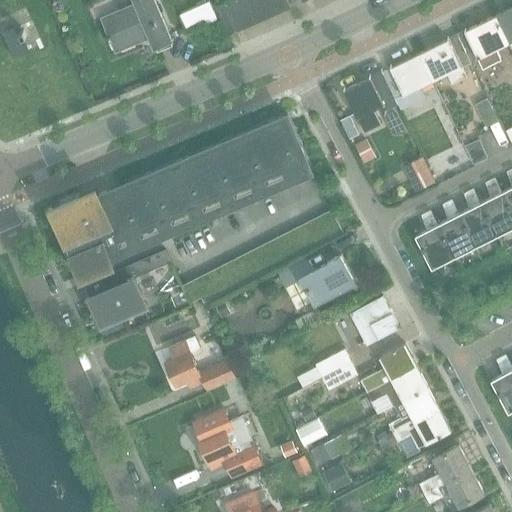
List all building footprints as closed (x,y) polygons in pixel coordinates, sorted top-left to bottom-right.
[(155,48),(171,41),(153,0),(134,0),(136,3),(101,17),(115,51),(150,36),(155,48)] [(237,28),(248,23),(237,0),(233,0),(226,3),(237,28)] [(237,0),(248,23),(258,18),(249,0),(237,0)] [(249,0),(258,18),(268,14),(261,0),(249,0)] [(274,0),(261,0),(268,14),(278,9),(274,0)] [(274,0),(278,9),(289,4),(286,0),(274,0)] [(227,32),(237,28),(226,3),(216,8),(227,32)] [(511,5),(495,14),(509,43),(511,41),(511,5)] [(497,49),(509,43),(495,14),(458,33),(471,60),(479,56),(484,66),(501,57),(497,49)] [(3,33),(13,56),(28,50),(18,27),(3,33)] [(472,61),(471,60),(458,33),(420,51),(434,79),(447,73),(452,82),(467,74),(462,65),(472,61)] [(421,86),(434,79),(420,51),(382,69),(398,102),(401,108),(426,95),(421,86)] [(385,109),(398,102),(382,69),(343,88),(357,116),(383,103),(385,109)] [(511,115),(508,117),(495,85),(482,90),(493,118),(483,122),(492,142),(511,134),(511,115)] [(121,258),(119,252),(315,170),(289,107),(93,190),(90,184),(51,201),(81,275),(121,258)] [(373,117),(359,120),(365,150),(379,147),(373,117)] [(409,153),(422,181),(443,172),(431,143),(409,153)] [(511,166),(507,169),(511,185),(511,186),(502,191),(511,210),(511,166)] [(511,225),(511,210),(502,191),(494,175),(485,180),(491,197),(481,202),(497,234),(511,225)] [(497,234),(481,202),(473,186),(464,191),(470,208),(460,213),(476,244),(497,234)] [(476,244),(460,213),(451,197),(443,201),(448,219),(438,224),(454,255),(476,244)] [(454,255),(438,224),(430,208),(421,212),(427,229),(416,235),(432,266),(454,255)] [(343,288),(355,282),(348,270),(349,269),(341,253),(327,261),(327,262),(311,271),(304,259),(279,272),(286,285),(301,277),(307,288),(306,288),(315,305),(344,289),(343,288)] [(90,295),(102,323),(146,304),(134,277),(90,295)] [(400,322),(398,323),(383,294),(349,312),(366,344),(402,325),(400,322)] [(227,356),(198,370),(189,350),(201,345),(195,332),(168,345),(174,357),(165,361),(175,384),(186,379),(189,385),(202,379),(207,389),(237,376),(227,356)] [(391,378),(417,364),(406,343),(380,356),(386,368),(367,378),(373,388),(384,382),(391,378)] [(322,375),(352,360),(344,346),(315,362),(322,375)] [(511,408),(511,363),(506,352),(496,357),(502,373),(491,379),(509,411),(511,408)] [(352,360),(322,375),(329,388),(358,372),(352,360)] [(403,399),(428,386),(417,364),(391,378),(403,399)] [(384,382),(373,388),(377,396),(389,391),(384,382)] [(414,421),(439,407),(428,386),(403,399),(414,421)] [(307,431),(334,421),(327,403),(300,414),(307,431)] [(242,413),(229,419),(224,407),(193,421),(200,436),(198,437),(211,467),(229,459),(235,473),(262,461),(253,442),(252,443),(251,440),(253,438),(242,413)] [(439,407),(414,421),(425,443),(451,430),(439,407)] [(396,431),(406,425),(401,415),(390,421),(396,431)] [(406,425),(396,431),(400,439),(411,433),(406,425)] [(314,436),(320,452),(330,448),(324,432),(314,436)] [(445,482),(471,468),(458,444),(433,457),(445,482)] [(471,468),(445,482),(458,506),(484,493),(471,468)] [(425,492),(438,485),(433,475),(419,482),(425,492)] [(438,485),(425,492),(429,501),(443,494),(438,485)] [(276,511),(274,506),(262,511),(252,491),(227,502),(231,511),(299,511),(297,511),(276,511)] [(472,511),(493,511),(489,503),(472,511)]
